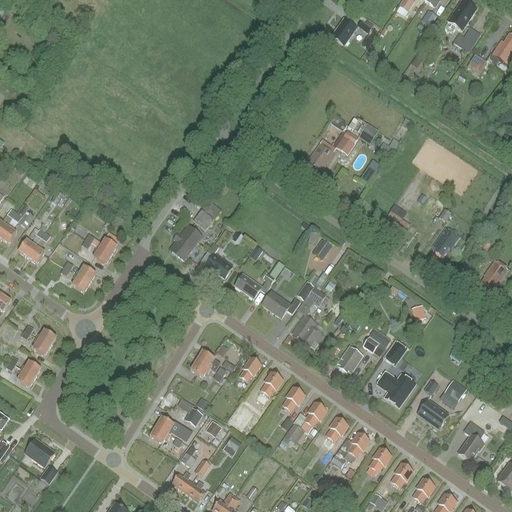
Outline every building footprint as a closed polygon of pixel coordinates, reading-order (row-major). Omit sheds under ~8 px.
[(406,14),(413,4),(407,0),(404,0),(398,9),(406,14)] [(428,0),(426,5),(435,10),(441,0),(428,0)] [(462,35),(477,13),(461,3),(446,25),(448,26),(445,30),(445,32),(447,35),(450,36),(453,35),(455,31),(462,35)] [(428,29),(435,19),(427,14),(421,24),(428,29)] [(343,49),(356,31),(343,22),(331,41),(343,49)] [(367,36),(370,31),(360,24),(357,29),(367,36)] [(475,34),(470,30),(464,40),(469,43),(475,34)] [(367,50),(377,35),(372,31),(362,46),(367,50)] [(469,43),(464,40),(459,37),(453,46),(468,56),(474,47),(469,43)] [(511,38),(509,37),(503,45),(500,44),(492,57),(506,66),(511,56),(511,38)] [(478,77),(485,65),(474,58),(466,69),(478,77)] [(370,148),(379,134),(367,126),(358,140),(359,141),(370,148)] [(340,138),(354,147),(359,141),(358,140),(344,131),(340,138)] [(348,158),(354,147),(340,138),(333,148),(348,158)] [(402,146),(394,141),(389,149),(383,145),(378,154),(389,161),(394,152),(397,154),(402,146)] [(320,175),(333,156),(319,146),(308,163),(311,165),(309,167),(320,175)] [(356,157),(367,164),(373,156),(361,148),(356,157)] [(372,163),(360,181),(368,186),(378,172),(376,171),(379,167),(372,163)] [(25,207),(18,216),(1,240),(10,247),(18,235),(14,232),(16,230),(15,230),(18,225),(26,230),(34,218),(27,213),(29,210),(25,207)] [(206,233),(219,217),(206,207),(194,223),(206,233)] [(0,239),(1,240),(18,216),(11,211),(7,217),(13,221),(10,226),(5,223),(4,225),(0,222),(0,239)] [(450,216),(445,212),(439,221),(445,225),(450,216)] [(490,234),(495,226),(490,223),(484,231),(490,234)] [(187,264),(206,240),(190,228),(182,237),(181,237),(177,242),(178,244),(173,249),(176,252),(174,254),(187,264)] [(445,230),(432,249),(436,251),(434,254),(441,259),(448,250),(451,252),(460,240),(445,230)] [(28,242),(20,254),(29,260),(49,233),(48,232),(46,235),(40,231),(36,237),(41,241),(38,246),(35,244),(33,246),(28,242)] [(49,233),(29,260),(39,267),(47,255),(42,252),(43,249),(42,249),(46,244),(47,245),(53,236),(49,233)] [(244,238),(237,233),(233,239),(234,240),(233,242),(238,246),(244,238)] [(317,248),(320,236),(311,234),(308,246),(317,248)] [(92,245),(85,241),(81,247),(94,255),(94,253),(97,255),(93,260),(105,268),(112,258),(97,248),(96,249),(92,246),(92,245)] [(99,245),(97,248),(112,258),(118,249),(105,241),(101,246),(99,245)] [(322,241),(314,255),(319,257),(326,243),(322,241)] [(328,244),(318,257),(323,261),(333,248),(328,244)] [(215,258),(208,269),(227,282),(235,270),(216,257),(221,250),(216,246),(210,255),(215,258)] [(258,260),(262,253),(256,248),(251,255),(258,260)] [(485,278),(482,283),(484,284),(483,286),(493,293),(508,272),(494,262),(484,277),(485,278)] [(67,263),(64,268),(71,272),(74,268),(67,263)] [(279,264),(270,277),(269,276),(266,281),(269,283),(264,290),(245,277),(237,289),(256,302),(263,292),(268,296),(277,282),(276,281),(285,268),(279,264)] [(80,273),(77,277),(92,285),(97,276),(86,269),(82,274),(80,273)] [(86,295),(92,285),(77,277),(75,280),(78,282),(74,288),(86,295)] [(306,303),(309,299),(316,289),(309,284),(299,298),(306,303)] [(309,299),(316,304),(325,310),(332,300),(316,289),(309,299)] [(294,317),(302,304),(297,301),(292,307),(273,294),(264,307),(283,321),(288,313),(294,317)] [(0,311),(5,315),(13,304),(4,297),(0,302),(0,316),(1,316),(0,315),(0,311)] [(307,318),(316,304),(309,299),(306,303),(300,313),(306,317),(307,318)] [(416,323),(427,320),(424,308),(412,311),(416,323)] [(349,320),(341,314),(334,325),(342,330),(349,320)] [(320,327),(307,318),(306,317),(294,335),(297,337),(295,340),(311,350),(322,335),(317,331),(320,327)] [(11,318),(9,321),(21,329),(20,329),(25,333),(32,337),(38,341),(52,350),(58,340),(46,333),(44,337),(35,332),(36,331),(30,327),(32,325),(26,321),(23,326),(11,318)] [(23,333),(20,337),(22,338),(28,342),(32,337),(25,333),(25,334),(23,333)] [(386,349),(371,338),(365,348),(375,355),(375,353),(380,357),(386,349)] [(38,346),(34,352),(46,359),(52,350),(38,341),(36,345),(38,346)] [(396,344),(384,361),(395,368),(407,351),(396,344)] [(225,357),(228,348),(221,346),(218,355),(225,357)] [(353,376),(365,358),(351,348),(339,366),(342,368),(340,371),(348,376),(350,374),(353,376)] [(215,374),(221,365),(216,362),(216,361),(204,353),(193,373),(205,380),(208,375),(210,376),(212,373),(215,374)] [(422,375),(430,366),(420,358),(412,367),(422,375)] [(17,368),(20,363),(14,359),(11,365),(17,368)] [(256,379),(263,368),(252,360),(245,372),(246,373),(242,380),(249,385),(254,378),(256,379)] [(235,369),(226,363),(223,368),(232,374),(235,369)] [(25,368),(23,372),(37,381),(43,371),(31,364),(28,370),(25,368)] [(11,365),(8,370),(13,374),(14,372),(20,375),(22,372),(17,368),(11,365)] [(227,373),(221,369),(214,381),(220,385),(227,373)] [(23,378),(19,383),(31,391),(37,381),(23,372),(21,376),(23,378)] [(399,411),(416,386),(401,375),(397,381),(386,373),(376,387),(387,395),(384,400),(399,411)] [(277,394),(284,384),(273,376),(271,375),(264,386),(266,387),(260,395),(261,395),(256,402),(264,407),(268,400),(270,401),(270,400),(275,394),(276,394),(276,395),(277,394)] [(454,411),(467,391),(454,382),(440,402),(454,411)] [(434,397),(441,387),(434,383),(427,393),(434,397)] [(300,408),(307,398),(295,390),(288,400),(289,401),(284,408),(293,414),(298,407),(300,408)] [(180,410),(184,413),(188,406),(184,403),(180,410)] [(242,403),(229,422),(250,437),(253,433),(243,426),(254,411),(242,403)] [(441,431),(451,417),(430,403),(420,417),(441,431)] [(321,423),(328,414),(317,405),(310,415),(311,416),(306,423),(315,430),(320,422),(321,423)] [(481,412),(479,405),(472,407),(475,414),(481,412)] [(184,423),(195,430),(202,417),(192,411),(184,423)] [(0,433),(2,435),(10,424),(4,419),(1,417),(0,417),(0,416),(0,433)] [(294,423),(289,419),(282,429),(287,433),(294,423)] [(164,420),(158,430),(172,438),(175,434),(173,433),(176,427),(164,420)] [(333,431),(327,439),(336,445),(341,437),(343,439),(350,429),(338,420),(331,430),(333,431)] [(215,440),(222,430),(212,424),(206,434),(215,440)] [(473,438),(461,455),(473,464),(481,453),(482,453),(487,446),(482,442),(488,434),(473,424),(466,434),(473,438)] [(305,434),(300,431),(294,426),(285,439),(291,444),(296,447),(305,434)] [(158,430),(152,439),(164,447),(168,441),(170,442),(172,438),(158,430)] [(341,470),(345,464),(340,460),(345,453),(346,453),(345,454),(346,454),(342,460),(346,462),(350,465),(351,464),(352,464),(355,459),(356,460),(361,452),(363,454),(370,444),(358,435),(351,445),(346,442),(331,464),(341,470)] [(224,450),(234,457),(243,445),(233,438),(224,450)] [(183,444),(177,441),(173,447),(179,450),(183,444)] [(47,471),(57,456),(38,442),(27,457),(47,471)] [(2,443),(0,445),(0,462),(1,463),(10,449),(2,443)] [(328,467),(335,454),(324,449),(318,462),(328,467)] [(387,469),(394,459),(381,451),(375,461),(376,462),(371,469),(372,470),(370,474),(376,478),(378,474),(380,475),(385,468),(387,469)] [(197,462),(192,458),(188,455),(182,462),(191,469),(197,462)] [(205,462),(196,475),(199,477),(208,465),(205,462)] [(208,465),(199,477),(203,479),(211,467),(208,465)] [(511,492),(511,466),(509,465),(496,483),(511,494),(511,492)] [(408,484),(415,474),(403,466),(396,476),(398,477),(393,484),(401,490),(407,483),(408,484)] [(310,481),(314,474),(304,468),(300,474),(310,481)] [(59,475),(50,469),(42,481),(50,487),(59,475)] [(181,477),(174,487),(187,496),(194,486),(190,483),(191,481),(186,478),(185,480),(181,477)] [(430,499),(437,489),(425,481),(418,491),(419,492),(414,499),(423,505),(428,498),(430,499)] [(194,486),(187,496),(200,506),(207,496),(203,492),(204,491),(199,487),(198,489),(194,486)] [(261,493),(255,489),(248,499),(254,503),(261,493)] [(437,506),(439,507),(435,511),(452,511),(457,505),(444,495),(437,506)] [(377,510),(383,501),(376,496),(370,504),(377,510)] [(222,503),(215,511),(228,511),(237,500),(232,497),(226,505),(222,503)] [(237,500),(228,511),(236,511),(242,504),(237,500)] [(410,507),(418,511),(421,511),(424,507),(414,501),(410,507)] [(280,511),(282,511),(286,507),(282,503),(277,510),(280,511)]
